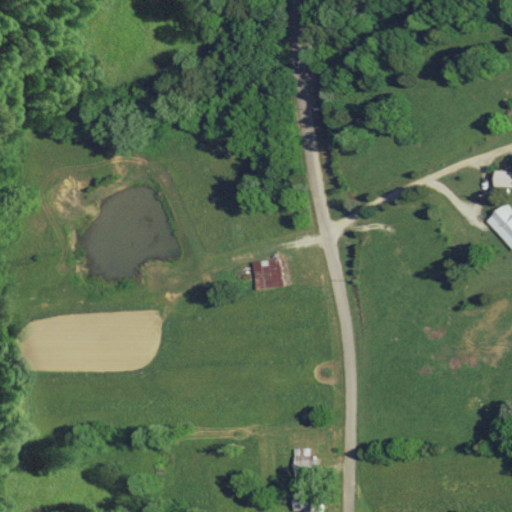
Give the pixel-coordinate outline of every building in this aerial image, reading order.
[(511,186),(511,169),(499,170),(499,187),(511,186)] [(484,220),(511,249),(511,205),(509,202),(484,220)] [(257,261),(261,290),(288,286),(284,257),(257,261)] [(318,455),(311,455),(311,448),(296,448),(296,476),(318,476),(318,455)] [(317,511),(317,493),(293,493),(293,511),(317,511)]
